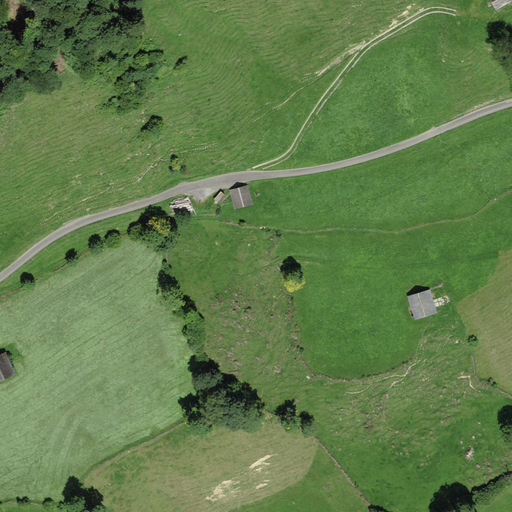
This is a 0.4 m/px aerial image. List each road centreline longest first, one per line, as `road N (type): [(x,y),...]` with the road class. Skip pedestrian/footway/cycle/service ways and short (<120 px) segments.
road 1 (unclassified): [(0,279),(81,224),(195,186),(348,163),(511,104)]
road 2 (track): [(456,13),(428,12),(366,47),(290,154),(246,177)]
